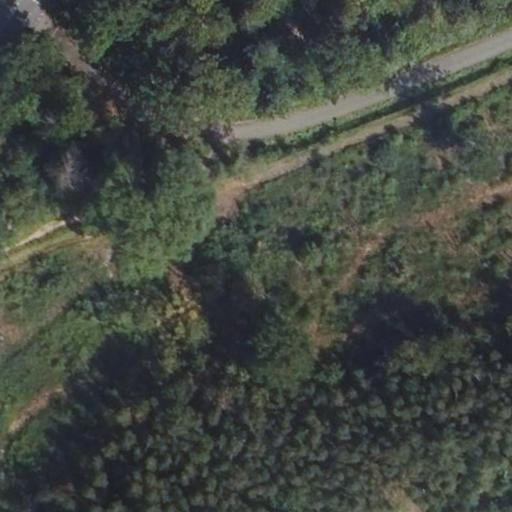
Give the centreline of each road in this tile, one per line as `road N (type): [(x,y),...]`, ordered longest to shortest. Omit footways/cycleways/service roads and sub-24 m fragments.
road 1 (unclassified): [(13,14),(81,64),(157,142),(279,130),(511,35)]
road 2 (unknown): [(279,130),(197,172),(0,245)]
